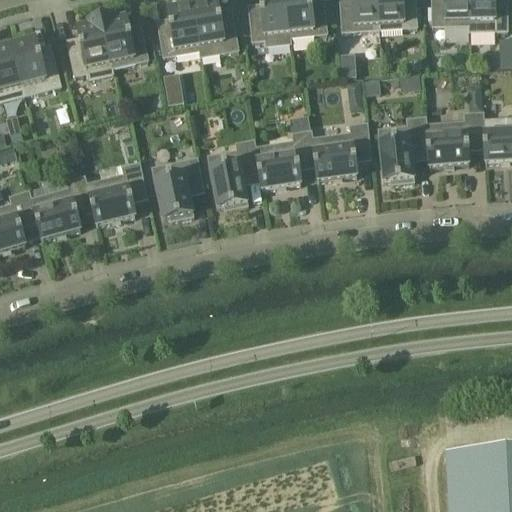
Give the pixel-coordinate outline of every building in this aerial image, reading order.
[(292,50),(291,44),(286,0),(259,0),(261,15),(248,17),(252,48),(265,47),(265,53),(292,50)] [(286,0),(291,44),(328,40),(324,8),(311,10),(310,0),(286,0)] [(341,38),(379,36),(377,0),(351,0),(352,6),(339,7),(341,38)] [(377,0),(379,36),(417,33),(415,2),(402,3),(402,0),(377,0)] [(431,33),(468,32),(467,0),(444,0),(444,1),(431,1),(431,33)] [(467,0),(468,32),(469,38),(508,37),(507,0),(467,0)] [(191,10),(199,57),(200,63),(239,57),(233,20),(220,22),(217,6),(191,10)] [(163,63),(199,57),(191,10),(168,14),(170,30),(158,32),(163,63)] [(102,24),(113,74),(149,66),(142,35),(129,38),(126,22),(114,25),(113,21),(102,24)] [(114,80),(113,74),(102,24),(88,27),(88,30),(77,33),(80,49),(67,52),(74,82),(87,80),(88,85),(114,80)] [(11,50),(25,102),(62,93),(52,56),(40,60),(35,44),(11,50)] [(0,108),(25,102),(11,50),(0,53),(0,108)] [(510,61),(500,61),(500,71),(511,71),(510,61)] [(379,84),(365,85),(366,99),(380,98),(379,84)] [(358,86),(346,88),(348,99),(360,98),(358,86)] [(181,98),(167,101),(169,111),(183,108),(181,98)] [(485,140),(484,125),(484,118),(464,119),(464,127),(427,130),(428,144),(426,145),(428,160),(429,174),(469,170),(468,156),(484,155),(483,140),(485,140)] [(428,144),(427,130),(426,122),(425,122),(406,124),(407,132),(377,135),(383,188),(390,187),(391,191),(415,188),(411,161),(428,160),(426,145),(428,144)] [(511,123),(484,125),(485,140),(483,140),(484,155),(485,169),(511,167),(511,123)] [(350,138),(313,143),(317,173),(315,173),(317,187),(357,182),(355,168),(372,166),(368,129),(349,131),(350,138)] [(317,173),(313,143),(312,136),(292,139),(293,147),(256,153),(261,182),(259,182),(261,196),(301,190),(299,176),(315,173),(317,173)] [(243,185),(259,182),(261,182),(256,153),(255,145),(235,149),(236,156),(207,162),(217,214),(224,213),(224,216),(248,212),(243,185)] [(17,163),(14,152),(2,155),(5,167),(17,163)] [(188,196),(203,193),(198,163),(151,173),(163,225),(169,224),(170,227),(194,222),(188,196)] [(123,180),(87,189),(86,189),(93,218),(96,232),(135,222),(132,209),(148,205),(140,168),(122,173),(123,180)] [(81,172),(70,175),(72,185),(83,182),(81,172)] [(86,189),(87,189),(85,181),(83,182),(72,185),(66,187),(68,194),(31,204),(30,204),(38,233),(42,247),(81,236),(77,222),(93,218),(86,189)] [(30,204),(31,204),(29,196),(9,202),(11,209),(0,212),(0,258),(26,251),(21,238),(38,233),(30,204)] [(511,511),(511,453),(446,457),(448,511),(511,511)]
